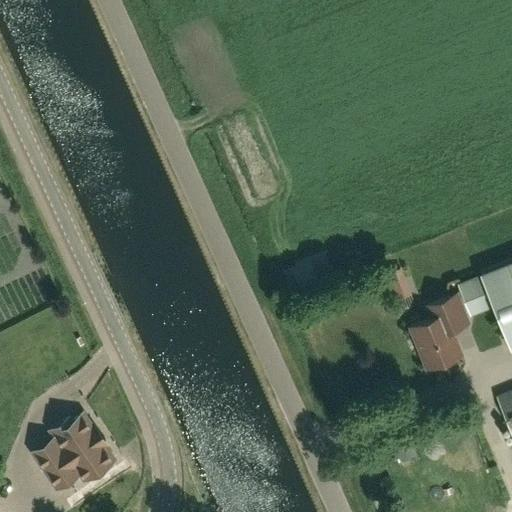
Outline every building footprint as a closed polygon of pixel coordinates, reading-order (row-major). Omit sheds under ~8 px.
[(488,290),(511,347),(511,346),(511,258),(480,272),(481,274),(468,279),(475,295),(488,290)] [(426,366),(437,361),(438,364),(442,366),(449,363),(451,359),(450,356),(459,352),(451,331),(467,324),(454,293),(426,304),(431,317),(410,325),(426,366)] [(511,435),(511,388),(496,395),(511,435)] [(55,433),(32,448),(58,486),(80,470),(84,477),(114,457),(104,442),(107,440),(96,423),(92,425),(81,409),(70,417),(68,414),(51,426),(55,433)] [(381,454),(391,450),(388,444),(379,448),(381,454)]
